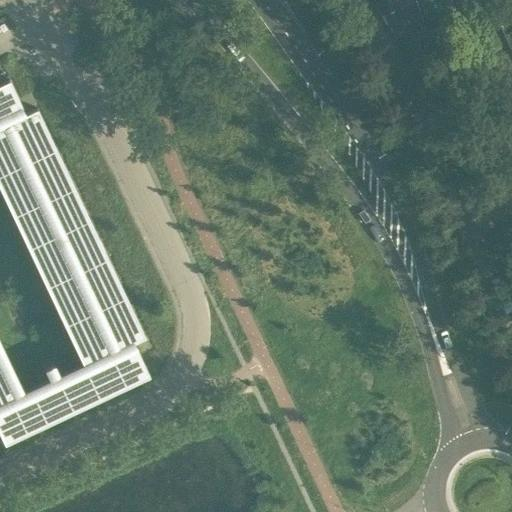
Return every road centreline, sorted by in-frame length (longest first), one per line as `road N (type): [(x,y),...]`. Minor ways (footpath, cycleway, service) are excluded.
road 1 (unclassified): [(23,0),(101,111),(181,291),(186,346),(169,388),(152,401),(0,475)]
road 2 (secondary): [(193,0),(352,191),(406,285),(447,420),(450,457)]
road 3 (secondary): [(491,440),(409,236),(307,62),(259,0)]
road 4 (residential): [(467,226),(353,0)]
